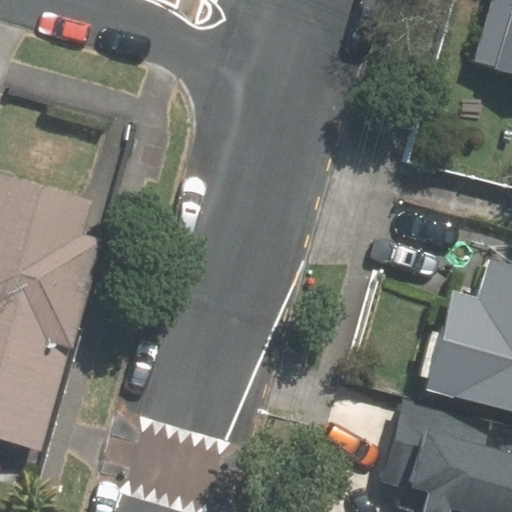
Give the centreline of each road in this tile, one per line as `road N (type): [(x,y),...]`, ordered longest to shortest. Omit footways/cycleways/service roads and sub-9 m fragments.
road 1 (tertiary): [(282,81),(166,511)]
road 2 (residential): [(282,81),(99,16),(84,0)]
